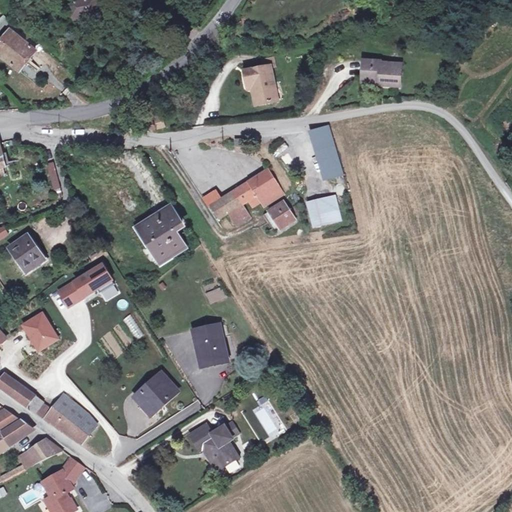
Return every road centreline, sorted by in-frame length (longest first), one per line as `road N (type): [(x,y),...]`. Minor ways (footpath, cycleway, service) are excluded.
road 1 (residential): [(4,123),(16,135),(69,146),(419,105),(455,120),(511,199)]
road 2 (tertiary): [(201,42),(170,74),(98,111),(4,123)]
road 3 (unclassified): [(0,395),(146,511)]
road 4 (unknown): [(93,462),(206,403)]
